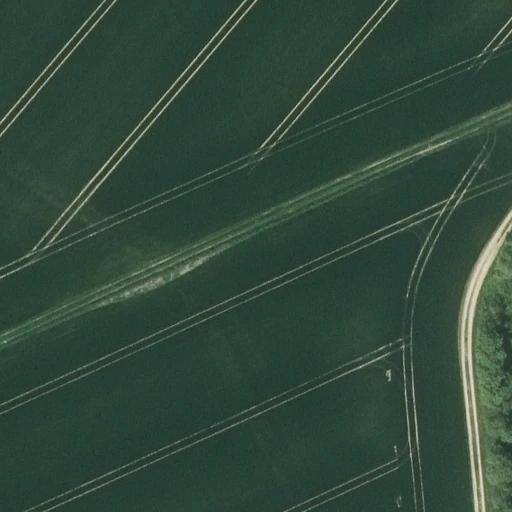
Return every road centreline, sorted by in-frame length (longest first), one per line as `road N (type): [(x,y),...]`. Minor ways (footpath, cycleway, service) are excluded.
road 1 (track): [(0,344),(511,112)]
road 2 (track): [(478,511),(465,306),(511,218)]
